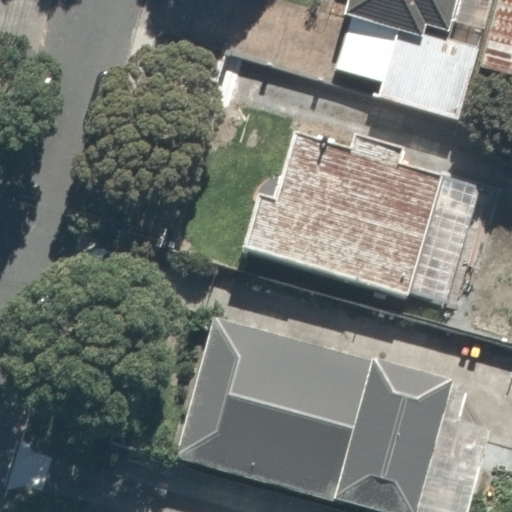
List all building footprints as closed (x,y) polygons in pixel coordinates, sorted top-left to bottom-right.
[(393,15),(466,34),(474,0),(329,0),(325,15),(389,31),(393,15)] [(511,0),(486,0),(476,44),(470,65),(511,75),(511,0)] [(470,65),(476,44),(400,25),(395,43),(331,26),(320,70),(362,80),(357,101),(440,122),(455,62),(470,65)] [(236,185),(221,244),(424,295),(454,178),(270,131),(255,190),(236,185)] [(386,511),(425,372),(202,311),(163,454),(372,511),(386,511)]
